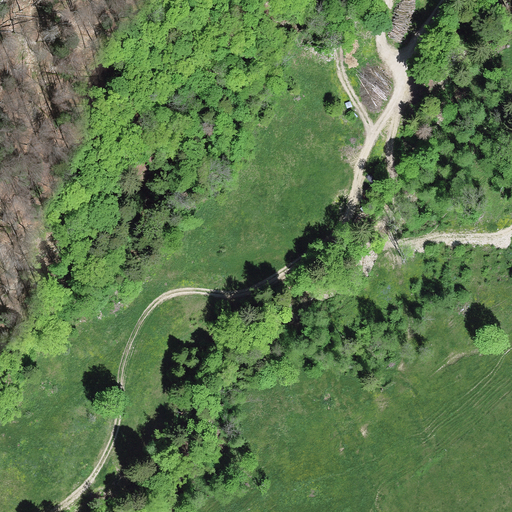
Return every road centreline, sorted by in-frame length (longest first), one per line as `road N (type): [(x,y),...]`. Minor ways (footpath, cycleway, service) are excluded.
road 1 (track): [(55,511),(81,494),(114,436),(131,337),(150,306),(180,290),(251,289),(320,249),(344,222),(366,147),(446,0)]
road 2 (track): [(0,288),(41,249),(106,211),(153,159),(194,81),(253,0)]
road 3 (track): [(398,97),(389,239),(500,238),(511,231)]
road 4 (track): [(340,0),(343,70),(373,134)]
